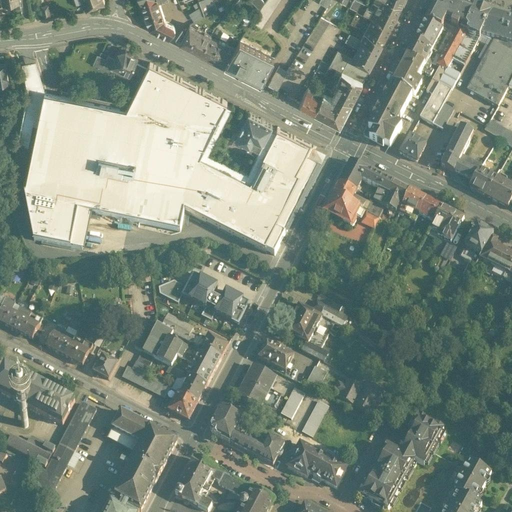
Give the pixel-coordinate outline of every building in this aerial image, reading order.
[(77,0),(77,1),(81,0),(84,8),(86,7),(87,8),(105,2),(104,0),(77,0)] [(158,0),(148,0),(142,2),(146,16),(148,23),(149,23),(150,27),(169,37),(175,29),(174,25),(165,21),(158,0)] [(214,0),(200,0),(199,0),(205,15),(217,7),(214,0)] [(402,5),(391,0),(374,0),(377,1),(370,16),(372,17),(373,15),(392,25),(402,5)] [(461,4),(452,0),(437,0),(426,21),(442,30),(442,29),(447,19),(454,22),(461,4)] [(475,9),(462,3),(462,4),(461,4),(454,22),(452,26),(457,29),(468,34),(469,32),(467,28),(475,9)] [(51,16),(48,4),(42,5),(44,17),(51,16)] [(492,15),(475,9),(467,28),(469,32),(468,34),(459,49),(472,56),(473,52),(479,40),(480,40),(481,38),(492,15)] [(370,16),(358,10),(355,17),(357,18),(355,23),(362,27),(363,26),(366,28),(372,17),(370,16)] [(366,28),(361,39),(371,44),(375,38),(383,42),(392,25),(373,15),(372,17),(366,28)] [(491,40),(502,18),(492,15),(481,38),(490,42),(491,40)] [(511,21),(502,18),(491,40),(495,41),(511,46),(511,21)] [(442,30),(426,21),(415,41),(432,50),(439,38),(443,30),(442,29),(442,30)] [(204,32),(190,25),(185,35),(181,43),(201,54),(210,36),(210,37),(212,34),(205,30),(204,32)] [(457,29),(437,66),(441,68),(447,72),(448,70),(453,61),(459,49),(468,34),(457,29)] [(371,44),(361,39),(350,32),(345,40),(358,47),(353,57),(352,60),(369,68),(383,42),(375,38),(371,44)] [(210,37),(210,36),(201,54),(224,65),(226,63),(235,47),(226,42),(224,44),(210,37)] [(274,57),(240,40),(235,47),(226,63),(224,65),(226,63),(262,81),(274,57)] [(432,50),(415,41),(406,58),(425,68),(429,61),(428,60),(433,50),(432,50)] [(511,46),(495,41),(467,92),(498,109),(504,98),(509,89),(511,82),(511,46)] [(126,49),(118,50),(116,57),(112,64),(131,73),(138,55),(126,49)] [(353,57),(338,49),(330,64),(363,81),(369,68),(352,60),(353,57)] [(459,49),(453,61),(465,67),(472,56),(459,49)] [(116,57),(109,54),(104,64),(110,67),(111,64),(112,64),(116,57)] [(425,68),(406,58),(392,86),(412,97),(415,98),(422,85),(418,82),(423,73),(431,78),(434,73),(425,68)] [(45,89),(36,60),(30,61),(23,62),(29,91),(18,142),(23,143),(29,144),(33,123),(38,124),(43,99),(45,90),(45,89)] [(271,125),(263,142),(257,152),(255,158),(248,172),(208,151),(232,105),(227,102),(227,101),(150,62),(147,68),(142,77),(129,103),(127,107),(77,97),(54,92),(45,90),(43,99),(38,124),(24,191),(34,243),(71,250),(79,214),(93,217),(181,235),(185,213),(266,254),(267,253),(275,257),(319,170),(308,165),(313,155),(317,146),(278,126),(277,128),(271,125)] [(147,68),(137,62),(132,72),(142,77),(147,68)] [(0,83),(9,82),(5,63),(0,63),(0,83)] [(281,64),(272,80),(280,84),(288,70),(289,68),(281,64)] [(363,81),(330,64),(325,74),(337,80),(349,86),(343,96),(352,101),(363,81)] [(447,72),(441,68),(433,82),(439,86),(447,72)] [(447,72),(439,86),(452,92),(460,76),(448,70),(447,72)] [(332,91),(326,88),(323,93),(315,111),(340,124),(352,101),(343,96),(349,86),(337,80),(332,91)] [(319,94),(312,91),(313,89),(308,86),(299,104),(314,111),(315,111),(323,93),(320,92),(319,94)] [(380,111),(400,120),(412,97),(392,86),(380,111)] [(437,91),(421,119),(433,127),(452,92),(439,86),(437,90),(437,91)] [(78,92),(77,97),(127,107),(129,103),(78,92)] [(263,118),(249,111),(248,114),(246,113),(242,114),(241,116),(241,118),(233,135),(241,139),(240,143),(257,152),(263,142),(271,125),(272,124),(272,123),(263,119),(263,118)] [(400,120),(380,111),(366,137),(390,150),(405,123),(400,120)] [(511,135),(490,123),(484,133),(511,148),(511,135)] [(474,135),(462,129),(441,168),(454,174),(474,183),(479,174),(459,164),(474,135)] [(427,146),(410,137),(400,155),(418,164),(427,146)] [(308,165),(319,170),(321,172),(326,162),(323,161),(313,155),(308,165)] [(368,172),(351,163),(340,184),(357,193),(360,187),(368,172)] [(395,186),(368,172),(360,187),(363,188),(365,184),(380,191),(374,203),(384,208),(395,186)] [(488,176),(480,172),(474,183),(470,190),(486,198),(499,177),(490,172),(488,176)] [(499,177),(486,198),(508,210),(510,206),(511,203),(511,188),(504,185),(506,180),(499,176),(499,177)] [(357,193),(340,184),(334,196),(360,210),(368,214),(371,208),(354,198),(357,193)] [(409,193),(395,186),(384,208),(399,216),(400,214),(404,204),(409,193)] [(426,201),(409,193),(404,204),(400,214),(411,220),(414,214),(419,216),(426,201)] [(334,196),(329,204),(330,204),(325,214),(351,228),(354,227),(356,222),(355,219),(360,210),(334,196)] [(442,209),(426,201),(419,216),(430,222),(428,225),(432,227),(433,227),(442,209)] [(455,216),(442,209),(433,227),(432,227),(427,237),(428,237),(437,242),(438,239),(451,246),(464,220),(455,216)] [(79,214),(71,250),(85,253),(93,217),(79,214)] [(379,220),(373,217),(368,227),(375,230),(379,220)] [(493,237),(477,227),(465,248),(482,258),(492,241),(493,237)] [(497,243),(492,241),(482,258),(475,269),(492,278),(493,276),(511,285),(511,256),(505,253),(497,249),(499,247),(496,246),(497,243)] [(251,305),(227,292),(224,297),(221,303),(213,298),(216,293),(218,288),(194,275),(187,289),(182,298),(205,310),(202,318),(212,323),(215,316),(239,328),(251,305)] [(182,298),(187,289),(174,283),(159,289),(160,296),(178,305),(182,298)] [(224,297),(216,293),(213,298),(221,303),(224,297)] [(320,297),(317,303),(327,308),(330,302),(320,297)] [(6,301),(2,308),(3,309),(0,315),(0,323),(6,327),(13,313),(12,313),(16,306),(6,301)] [(316,313),(315,315),(322,318),(335,325),(343,329),(348,319),(340,315),(343,309),(330,302),(327,308),(317,303),(313,311),(316,313)] [(315,314),(299,306),(285,333),(307,344),(302,353),(320,362),(319,363),(320,363),(321,362),(324,363),(328,355),(321,352),(308,345),(322,318),(315,315),(315,314)] [(16,315),(13,313),(6,327),(15,332),(25,312),(19,309),(16,315)] [(25,312),(15,332),(23,336),(31,322),(28,321),(31,315),(25,312)] [(34,324),(31,322),(23,336),(33,341),(43,321),(37,318),(34,324)] [(193,332),(168,318),(162,329),(174,335),(191,344),(191,345),(193,346),(197,340),(191,337),(193,332)] [(322,318),(308,345),(321,352),(335,325),(322,318)] [(162,329),(157,326),(143,354),(157,361),(169,340),(170,341),(174,335),(162,329)] [(57,328),(47,348),(56,353),(63,339),(62,339),(65,332),(57,328)] [(67,335),(64,340),(63,339),(56,353),(65,358),(72,344),(74,339),(67,335)] [(170,341),(169,340),(157,361),(172,369),(183,348),(188,351),(191,345),(191,344),(174,335),(170,341)] [(216,341),(210,338),(209,337),(205,344),(197,340),(193,346),(202,350),(222,360),(228,348),(228,347),(227,348),(221,344),(216,341)] [(82,349),(81,349),(74,362),(83,367),(93,347),(85,343),(82,349)] [(81,349),(72,344),(65,358),(74,362),(81,349)] [(294,358),(267,344),(259,360),(286,374),(294,358)] [(222,360),(202,350),(199,356),(188,351),(183,348),(172,369),(174,370),(190,378),(207,387),(222,361),(222,360)] [(94,373),(109,381),(118,365),(103,357),(94,373)] [(76,404),(5,367),(0,377),(0,394),(63,428),(76,404)] [(317,369),(316,368),(316,369),(315,369),(316,370),(309,383),(308,383),(320,389),(327,375),(316,370),(317,369)] [(169,391),(128,369),(122,379),(164,400),(165,399),(169,391)] [(276,380),(254,369),(238,400),(260,411),(276,380)] [(190,378),(174,370),(171,376),(181,382),(185,379),(188,381),(190,378)] [(207,387),(190,378),(188,381),(181,395),(198,405),(207,387)] [(362,389),(348,382),(345,388),(339,385),(336,392),(342,395),(339,400),(372,417),(384,395),(365,385),(362,389)] [(295,391),(281,416),(292,422),(305,396),(295,391)] [(198,405),(181,395),(179,394),(169,412),(186,421),(188,423),(198,405)] [(171,402),(165,399),(164,400),(160,408),(167,411),(171,402)] [(319,403),(302,434),(313,440),(329,409),(319,403)] [(82,405),(71,426),(85,434),(96,413),(82,405)] [(243,421),(222,410),(211,431),(210,433),(211,434),(212,435),(230,445),(236,435),(243,421)] [(150,428),(122,414),(113,430),(113,431),(110,437),(137,452),(150,428)] [(419,419),(402,449),(403,450),(402,451),(401,451),(400,454),(416,463),(416,464),(424,469),(432,454),(444,433),(419,419)] [(71,426),(46,474),(39,470),(31,485),(52,496),(85,434),(71,426)] [(137,452),(129,468),(126,466),(127,465),(122,463),(120,468),(124,470),(125,469),(128,470),(113,498),(113,499),(114,500),(137,511),(141,511),(178,443),(150,428),(137,452)] [(285,446),(268,438),(266,437),(267,436),(264,435),(255,439),(252,443),(236,435),(230,445),(251,456),(251,455),(258,459),(257,459),(273,467),(285,446)] [(46,447),(31,439),(27,446),(12,438),(11,438),(6,447),(7,448),(27,458),(25,462),(31,464),(33,461),(38,463),(36,466),(46,471),(48,466),(47,466),(53,456),(56,452),(46,447)] [(325,459),(301,446),(296,454),(296,453),(292,461),(288,469),(294,472),(294,473),(301,477),(301,476),(307,479),(310,476),(314,478),(314,479),(321,483),(322,482),(336,490),(338,486),(339,486),(345,475),(345,474),(347,470),(331,462),(331,463),(325,460),(325,459)] [(399,454),(389,449),(387,450),(375,472),(376,472),(374,475),(373,475),(360,498),(385,511),(389,511),(416,464),(416,463),(400,454),(399,454)] [(463,471),(432,454),(424,469),(416,464),(389,511),(417,511),(421,505),(431,510),(429,511),(446,511),(447,511),(443,510),(446,505),(450,506),(456,495),(454,494),(458,489),(454,487),(458,481),(454,479),(457,473),(461,475),(463,471)] [(214,471),(195,461),(176,497),(182,500),(195,507),(199,500),(202,502),(205,503),(216,482),(213,481),(213,479),(213,478),(211,477),(214,471)] [(22,462),(11,482),(21,488),(32,468),(22,462)] [(491,477),(470,465),(467,471),(464,469),(463,471),(461,475),(457,473),(454,479),(458,481),(454,487),(458,489),(454,494),(456,495),(476,505),(491,477)] [(252,491),(214,471),(211,477),(213,478),(213,479),(213,481),(216,482),(220,484),(219,486),(218,487),(245,501),(246,501),(252,491)] [(275,503),(252,491),(246,501),(245,501),(242,502),(240,505),(241,508),(243,509),(240,511),(270,511),(274,504),(275,504),(275,503)] [(476,505),(456,495),(450,506),(446,505),(443,510),(447,511),(446,511),(479,511),(482,508),(476,505)] [(137,511),(114,500),(112,503),(110,502),(104,511),(137,511)] [(205,503),(202,502),(199,500),(195,507),(198,508),(204,511),(209,511),(212,507),(205,503)]
